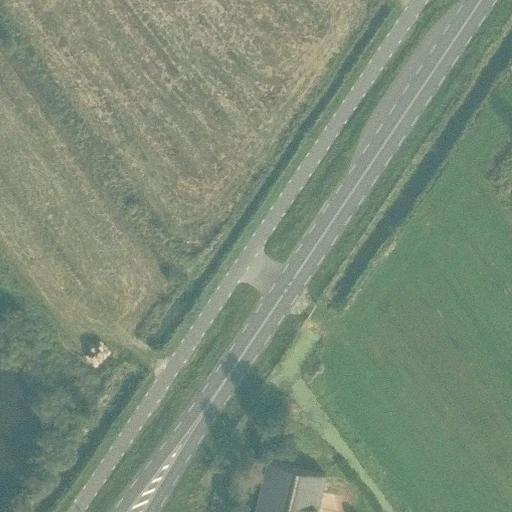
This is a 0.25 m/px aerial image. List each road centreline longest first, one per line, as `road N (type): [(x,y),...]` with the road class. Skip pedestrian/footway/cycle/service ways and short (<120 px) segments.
road 1 (unclassified): [(75,511),(419,0)]
road 2 (primary): [(181,443),(480,0)]
